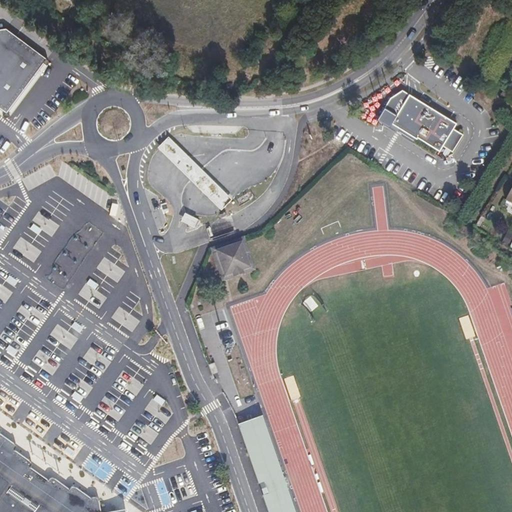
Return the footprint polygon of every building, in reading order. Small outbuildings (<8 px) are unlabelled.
[(46,64),(50,67),(50,66),(51,64),(50,63),(49,60),(8,30),(0,30),(0,108),(8,115),(46,64)] [(13,116),(50,67),(46,64),(8,115),(6,117),(7,118),(9,118),(11,118),(13,116)] [(384,108),(397,116),(409,95),(402,91),(391,98),(384,108)] [(384,108),(377,120),(389,127),(391,124),(416,139),(417,138),(439,151),(442,145),(453,128),(456,123),(409,95),(397,116),(384,108)] [(0,112),(6,117),(8,115),(0,108),(0,112)] [(453,128),(442,145),(452,152),(463,135),(453,128)] [(206,204),(219,189),(167,143),(154,158),(206,204)] [(196,226),(198,219),(184,215),(182,222),(196,226)] [(245,239),(206,251),(216,283),(255,271),(245,239)] [(268,511),(295,511),(261,416),(238,425),(258,484),(264,482),(268,493),(263,496),(268,511)] [(0,511),(124,511),(115,511),(100,511),(99,502),(101,502),(100,500),(96,498),(94,498),(91,499),(77,488),(73,488),(71,489),(70,491),(56,479),(55,479),(53,479),(50,479),(46,484),(30,472),(33,468),(33,465),(31,462),(29,465),(15,456),(18,452),(18,450),(17,446),(16,445),(13,449),(0,439),(0,438),(2,435),(3,433),(1,429),(1,428),(0,428),(0,511)]
